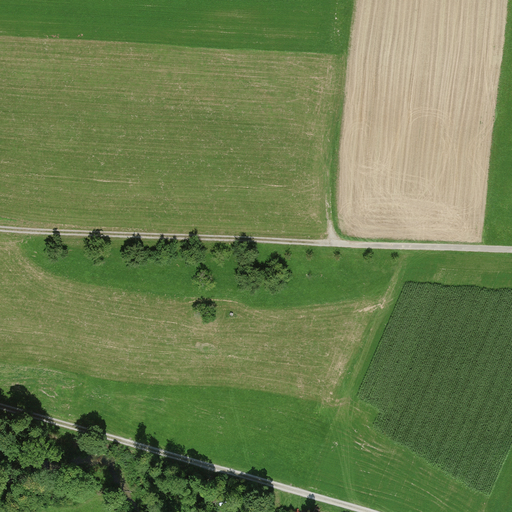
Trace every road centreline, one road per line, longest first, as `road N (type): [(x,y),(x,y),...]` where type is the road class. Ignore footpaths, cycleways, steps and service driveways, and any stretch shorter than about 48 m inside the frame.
road 1 (track): [(511,249),(0,229)]
road 2 (track): [(0,402),(352,511)]
